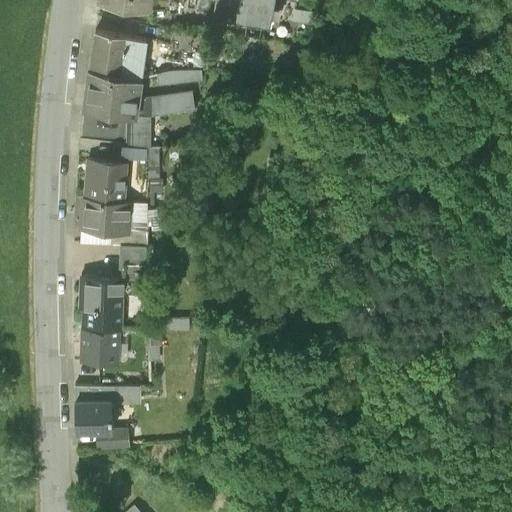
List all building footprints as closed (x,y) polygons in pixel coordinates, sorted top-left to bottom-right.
[(268,0),(219,0),(217,17),(264,26),(268,0)] [(149,36),(96,29),(91,68),(143,75),(149,36)] [(143,75),(91,68),(85,110),(131,115),(137,115),(143,75)] [(137,115),(131,115),(130,145),(144,146),(145,116),(137,115)] [(130,145),(122,145),(122,156),(143,157),(144,146),(130,145)] [(126,161),(92,159),(90,181),(87,181),(86,200),(120,202),(120,200),(122,177),(124,177),(126,161)] [(120,202),(86,200),(84,231),(115,234),(128,234),(129,230),(131,201),(120,200),(120,202)] [(128,234),(115,234),(114,245),(146,247),(147,247),(148,231),(129,230),(128,234)] [(146,247),(114,245),(113,273),(145,275),(146,247)] [(113,273),(81,272),(80,308),(84,308),(83,325),(111,326),(112,307),(120,307),(121,292),(144,293),(145,275),(113,273)] [(111,326),(83,325),(82,359),(118,361),(119,327),(111,326)] [(128,383),(74,384),(75,427),(99,427),(117,426),(116,400),(129,400),(128,383)] [(117,426),(99,427),(99,439),(123,438),(123,426),(117,426)] [(149,511),(140,501),(127,511),(149,511)]
